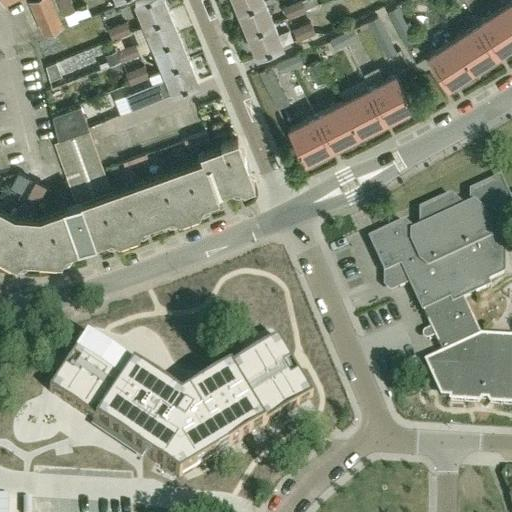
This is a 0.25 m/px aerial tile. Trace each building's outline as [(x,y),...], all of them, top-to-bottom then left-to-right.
[(33,0),(47,31),(62,25),(51,0),(1,0),(4,4),(12,0),(33,0)] [(69,0),(56,0),(63,14),(74,9),(69,0)] [(163,0),(139,0),(134,2),(144,25),(169,14),(163,0)] [(263,0),(262,0),(232,0),(237,11),(263,0)] [(237,11),(246,33),(272,23),(263,0),(237,11)] [(305,10),(304,9),(300,0),(298,0),(283,6),(287,17),(305,10)] [(315,0),(300,0),(304,9),(317,3),(315,0)] [(511,0),(510,0),(502,6),(511,21),(511,0)] [(68,13),(73,25),(96,15),(92,4),(68,13)] [(397,5),(387,11),(396,28),(406,23),(403,18),(398,7),(397,5)] [(511,21),(502,6),(477,22),(497,53),(511,43),(511,21)] [(153,47),(179,36),(169,14),(144,25),(153,47)] [(378,16),(368,21),(377,39),(387,34),(378,16)] [(130,32),(129,30),(126,21),(108,29),(112,39),(130,32)] [(297,39),(314,32),(310,21),(292,28),(297,39)] [(497,53),(477,22),(451,38),(471,69),(497,53)] [(281,46),(272,23),(246,33),(255,56),(281,46)] [(406,23),(396,28),(405,45),(415,40),(406,23)] [(334,49),(349,41),(357,37),(351,27),(329,39),(334,49)] [(387,34),(377,39),(386,57),(397,52),(387,34)] [(179,36),(153,47),(162,69),(188,58),(179,36)] [(426,55),(446,86),(471,69),(451,38),(426,55)] [(139,53),(139,52),(134,43),(117,50),(121,61),(139,53)] [(302,62),(298,53),(275,62),(279,72),(302,62)] [(188,58),(162,69),(165,77),(124,94),(130,109),(197,81),(188,58)] [(317,84),(328,78),(319,59),(307,65),(317,84)] [(148,76),(148,75),(143,65),(126,73),(130,84),(148,76)] [(385,120),(412,107),(395,74),(368,88),(385,120)] [(385,120),(368,88),(341,101),(358,134),(385,120)] [(358,134),(341,101),(314,115),(331,148),(358,134)] [(57,138),(57,140),(88,129),(80,105),(52,114),(57,138)] [(331,148),(314,115),(287,129),(304,161),(331,148)] [(0,212),(0,254),(15,262),(15,261),(21,256),(60,259),(60,258),(64,251),(109,235),(117,238),(137,231),(141,224),(171,213),(178,216),(178,217),(198,209),(202,202),(217,196),(215,190),(235,183),(242,187),(253,183),(237,136),(220,142),(222,149),(207,154),(209,160),(112,195),(88,129),(57,140),(53,141),(77,208),(39,221),(11,219),(0,212)] [(206,131),(183,139),(186,147),(209,139),(206,131)] [(146,153),(122,161),(124,169),(149,160),(146,153)] [(18,172),(11,186),(21,191),(28,177),(18,172)] [(38,200),(46,186),(35,181),(28,195),(38,200)] [(425,333),(429,341),(434,339),(444,360),(429,367),(427,364),(426,364),(439,393),(440,394),(441,396),(442,396),(443,397),(444,398),(445,398),(450,399),(450,402),(478,404),(481,401),(487,401),(490,405),(511,406),(511,340),(480,339),(463,300),(489,288),(486,283),(504,275),(503,243),(500,243),(499,215),(511,209),(511,208),(511,207),(511,206),(511,197),(508,199),(499,181),(470,194),(470,208),(464,211),(450,199),(420,212),(420,232),(414,234),(403,226),(369,241),(387,280),(394,277),(399,289),(409,285),(430,331),(425,333)] [(87,337),(49,393),(179,480),(312,399),(277,341),(181,400),(87,337)] [(8,511),(8,496),(0,495),(0,511),(8,511)]
